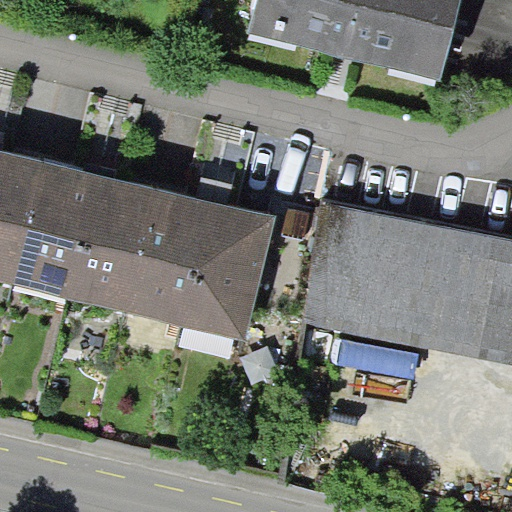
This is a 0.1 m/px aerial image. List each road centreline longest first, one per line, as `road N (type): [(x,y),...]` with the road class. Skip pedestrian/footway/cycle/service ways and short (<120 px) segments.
road 1 (residential): [(0,46),(422,148),(499,143),(511,134)]
road 2 (tertiary): [(0,467),(180,511)]
